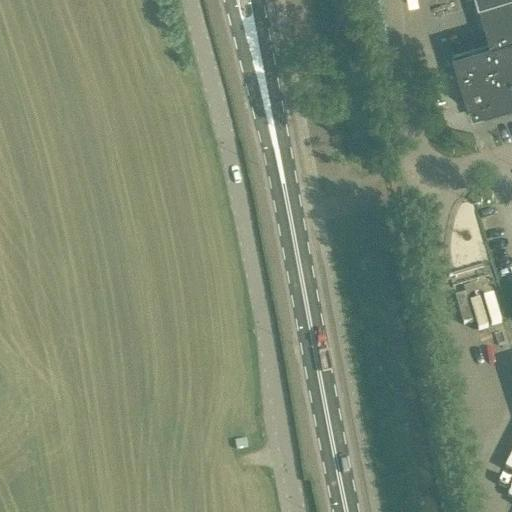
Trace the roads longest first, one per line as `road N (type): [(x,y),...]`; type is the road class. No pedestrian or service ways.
road 1 (tertiary): [(190,0),(296,511)]
road 2 (primary): [(343,511),(265,100)]
road 3 (unclassified): [(385,0),(419,189),(511,160)]
